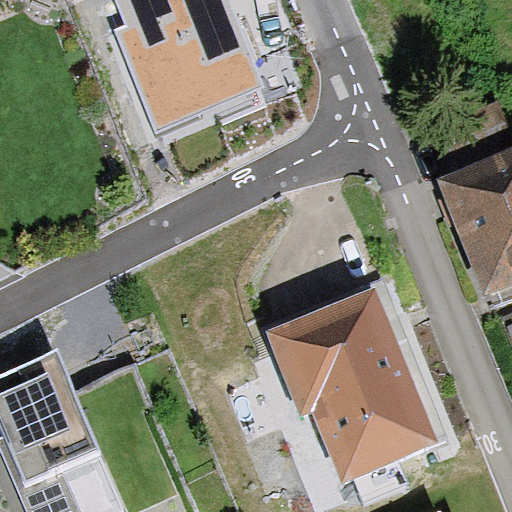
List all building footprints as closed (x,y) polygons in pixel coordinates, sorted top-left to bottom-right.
[(223,0),(77,0),(141,157),(266,110),(223,0)] [(511,149),(511,138),(500,109),(438,134),(454,173),(511,149)] [(511,162),(438,192),(485,309),(493,306),(495,311),(511,303),(511,162)] [(438,457),(377,302),(267,346),(300,430),(314,425),(342,495),(438,457)] [(511,316),(501,321),(511,348),(511,316)] [(61,364),(0,390),(0,434),(3,442),(0,443),(0,453),(25,511),(78,511),(64,479),(103,462),(61,364)] [(266,440),(240,450),(254,485),(286,472),(278,450),(271,453),(266,440)]
